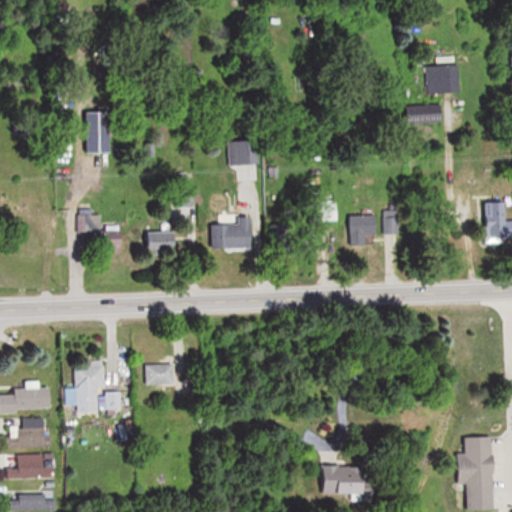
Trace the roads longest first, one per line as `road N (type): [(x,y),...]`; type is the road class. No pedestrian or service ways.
road 1 (residential): [(0,308),(511,290)]
road 2 (residential): [(320,297),(332,511)]
